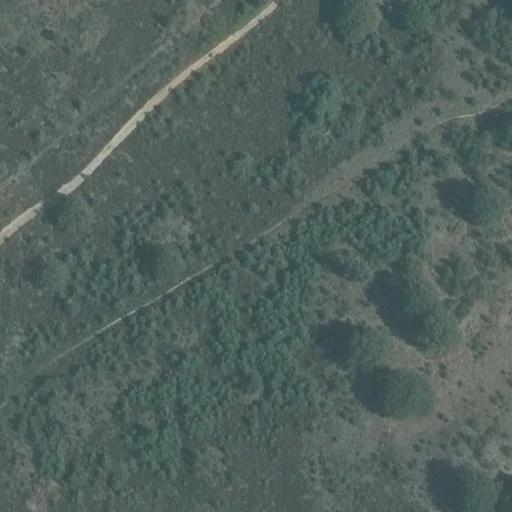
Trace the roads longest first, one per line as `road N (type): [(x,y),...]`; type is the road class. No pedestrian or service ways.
road 1 (track): [(0,405),(511,95)]
road 2 (track): [(0,237),(281,0)]
